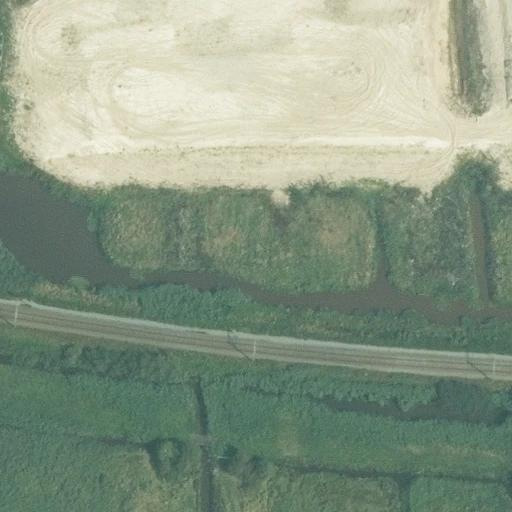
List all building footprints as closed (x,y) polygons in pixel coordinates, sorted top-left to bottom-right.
[(398,9),(386,10),(387,18),(399,17),(398,9)] [(410,9),(398,9),(399,17),(411,17),(410,9)] [(280,10),(268,11),(269,19),(281,18),(280,10)] [(312,10),(300,10),(300,18),(312,18),(312,10)] [(324,10),(312,10),(312,18),(324,18),(324,10)] [(355,10),(343,10),(343,18),(355,18),(355,10)] [(367,10),(355,10),(355,18),(367,18),(367,10)] [(169,11),(157,12),(157,20),(169,19),(169,11)] [(200,11),(188,11),(188,19),(200,19),(200,11)] [(212,11),(200,11),(200,19),(212,19),(212,11)] [(268,11),(256,11),(257,19),(269,19),(268,11)] [(125,12),(113,13),(114,21),(126,20),(125,12)] [(157,12),(145,12),(145,20),(157,20),(157,12)] [(113,13),(101,14),(102,22),(114,21),(113,13)] [(394,23),(384,24),(384,34),(394,33),(394,23)] [(403,23),(394,23),(394,33),(403,33),(403,23)] [(413,23),(403,23),(403,33),(413,33),(413,23)] [(288,24),(278,25),(278,34),(288,34),(288,24)] [(297,24),(288,24),(288,34),(297,34),(297,24)] [(307,24),(297,24),(297,34),(307,34),(307,24)] [(317,24),(307,24),(307,34),(317,34),(317,24)] [(326,24),(317,24),(317,34),(326,34),(326,24)] [(336,24),(326,24),(326,34),(336,34),(336,24)] [(365,24),(355,24),(355,34),(365,34),(365,24)] [(374,24),(365,24),(365,34),(375,34),(374,24)] [(384,24),(374,24),(375,34),(384,34),(384,24)] [(174,25),(164,26),(164,36),(174,35),(174,25)] [(184,25),(174,25),(174,35),(184,35),(184,25)] [(193,25),(184,25),(184,35),(193,35),(193,25)] [(213,25),(203,25),(203,35),(213,35),(213,25)] [(222,25),(213,25),(213,35),(222,35),(222,25)] [(232,25),(222,25),(222,35),(232,35),(232,25)] [(125,26),(116,27),(116,37),(126,36),(125,26)] [(145,26),(136,26),(136,36),(145,36),(145,26)] [(155,26),(145,26),(145,36),(155,36),(155,26)] [(164,26),(155,26),(155,36),(164,36),(164,26)] [(116,27),(106,28),(107,38),(116,37),(116,27)] [(106,28),(96,29),(97,39),(107,38),(106,28)] [(426,59),(387,63),(391,112),(391,114),(411,112),(410,111),(431,109),(426,59)] [(245,60),(206,64),(210,113),(210,115),(229,113),(229,112),(250,110),(245,60)] [(348,60),(310,63),(314,113),(351,110),(352,116),(353,116),(348,60)] [(349,60),(348,60),(353,116),(391,112),(387,63),(350,66),(349,60)] [(167,61),(129,64),(133,114),(170,111),(171,117),(172,117),(167,61)] [(168,61),(167,61),(172,117),(210,113),(206,64),(168,67),(168,61)] [(310,63),(270,67),(275,117),(295,115),(295,116),(314,114),(314,113),(310,63)] [(129,64),(89,68),(93,118),(114,116),(114,117),(133,115),(133,114),(129,64)]
